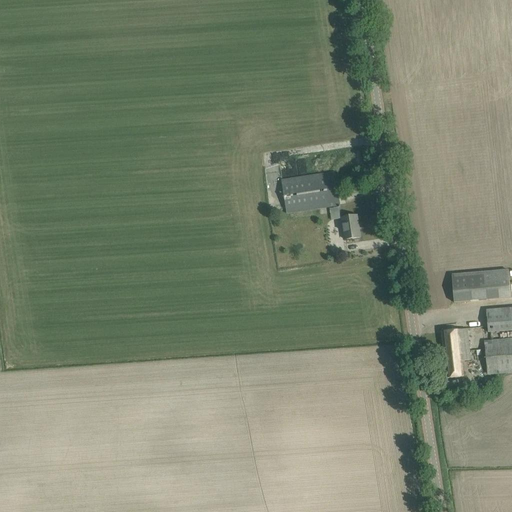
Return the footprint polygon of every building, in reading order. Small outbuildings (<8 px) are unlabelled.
[(272,114),(228,120),(232,147),(276,141),(272,114)] [(325,174),(282,181),(287,210),(288,214),(320,209),(340,206),(335,172),(325,174)] [(340,207),(330,208),(331,214),(331,215),(332,220),(342,219),(342,218),(340,207)] [(342,219),(343,219),(346,240),(350,239),(360,238),(357,216),(342,218),(342,219)] [(509,271),(452,276),(454,303),(511,298),(509,271)] [(511,331),(511,308),(487,311),(489,333),(511,331)] [(467,330),(441,332),(446,379),(465,377),(463,360),(470,360),(467,330)] [(511,373),(511,340),(484,343),(487,375),(511,373)]
